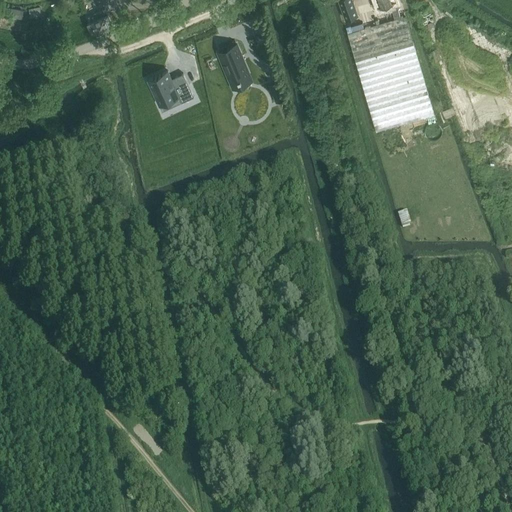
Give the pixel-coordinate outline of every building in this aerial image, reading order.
[(351,0),(337,0),(345,21),(358,17),(351,0)] [(29,8),(30,16),(41,14),(40,6),(29,8)] [(5,8),(4,16),(22,19),(23,10),(5,8)] [(109,26),(113,25),(106,9),(89,16),(91,22),(87,24),(92,34),(95,32),(97,35),(110,29),(109,26)] [(406,16),(348,33),(377,131),(435,114),(406,16)] [(237,44),(218,52),(231,82),(250,75),(237,44)] [(183,73),(175,77),(172,79),(168,71),(148,80),(159,105),(160,105),(161,105),(174,98),(179,96),(182,102),(194,97),(183,73)]
